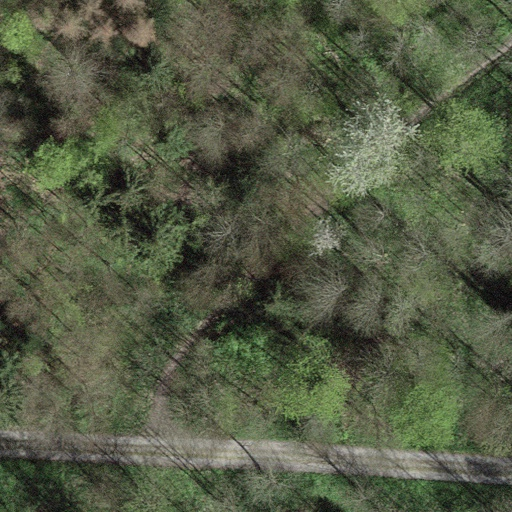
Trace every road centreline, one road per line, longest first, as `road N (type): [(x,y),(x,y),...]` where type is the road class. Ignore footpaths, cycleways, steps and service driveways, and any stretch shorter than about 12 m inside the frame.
road 1 (track): [(143,447),(178,335),(409,120),(511,47)]
road 2 (track): [(511,464),(0,440)]
